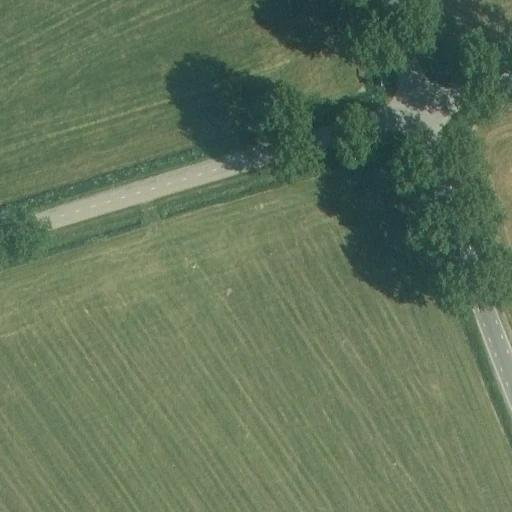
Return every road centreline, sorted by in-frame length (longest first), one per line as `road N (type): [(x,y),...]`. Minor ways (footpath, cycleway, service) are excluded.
road 1 (unclassified): [(0,240),(421,109)]
road 2 (tertiary): [(511,372),(421,109)]
